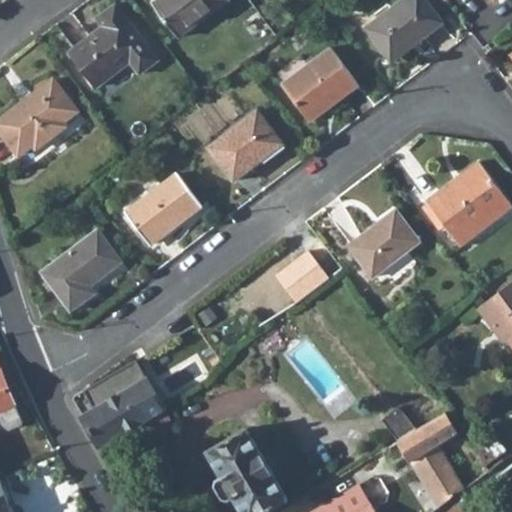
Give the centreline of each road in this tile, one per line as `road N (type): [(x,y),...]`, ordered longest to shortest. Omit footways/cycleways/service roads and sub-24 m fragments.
road 1 (residential): [(41,386),(415,104),(497,113),(511,131)]
road 2 (residential): [(116,511),(41,386)]
road 3 (residential): [(41,386),(0,273)]
